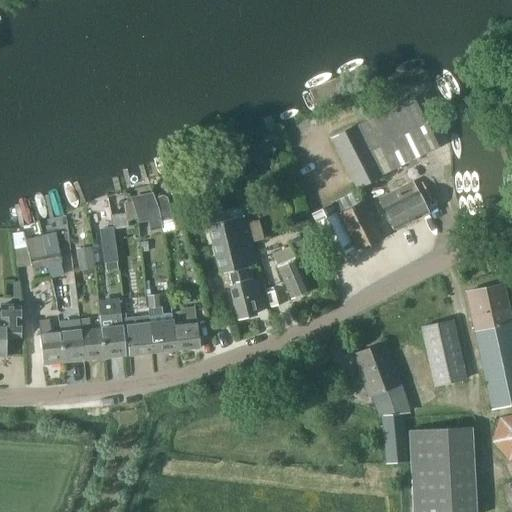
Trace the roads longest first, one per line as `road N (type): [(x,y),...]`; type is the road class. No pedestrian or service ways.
road 1 (unclassified): [(0,395),(79,393),(239,358),(403,284),(511,207)]
road 2 (track): [(106,511),(137,412),(126,385)]
